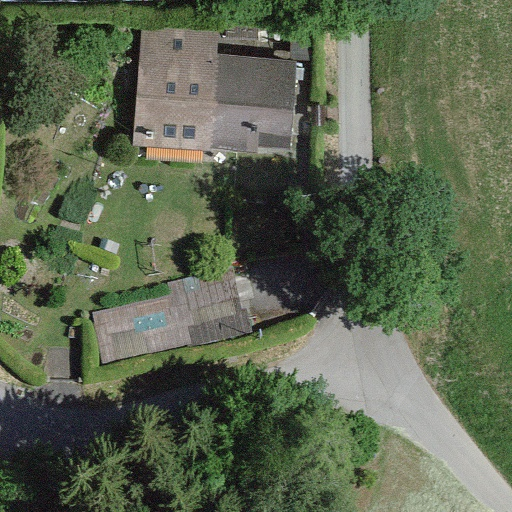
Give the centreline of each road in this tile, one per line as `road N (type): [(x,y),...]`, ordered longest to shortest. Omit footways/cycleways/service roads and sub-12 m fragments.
road 1 (unclassified): [(386,373),(110,429),(22,511)]
road 2 (unclassified): [(339,0),(386,373)]
road 3 (unclassified): [(505,511),(386,373)]
